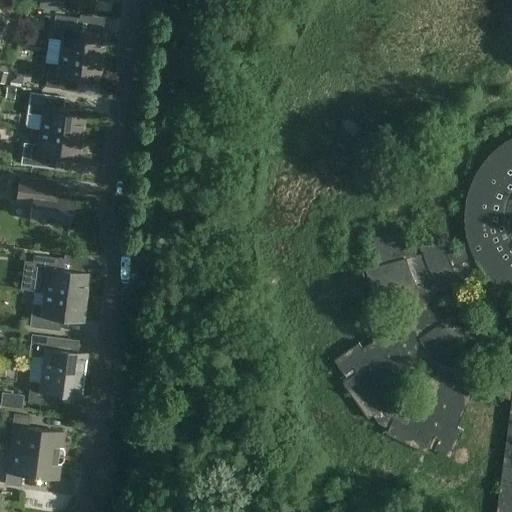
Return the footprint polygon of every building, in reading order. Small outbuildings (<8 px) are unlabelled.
[(61,52),(101,57),(104,33),(83,31),(85,19),(55,15),(52,38),(62,39),(61,52)] [(110,33),(112,20),(91,17),(89,30),(110,33)] [(101,57),(61,52),(59,64),(48,63),(45,86),(76,90),(77,78),(98,81),(101,57)] [(41,130),(81,135),(84,111),(63,108),(65,97),(30,92),(27,113),(29,113),(27,128),(41,130)] [(81,135),(41,130),(39,144),(23,142),(20,164),(55,168),(57,156),(78,159),(81,135)] [(511,137),(507,140),(501,145),(495,150),(489,155),(485,161),(480,168),(476,174),(473,180),(470,187),(468,195),(467,204),(466,212),(466,220),(467,229),(468,237),(470,245),(475,256),(477,260),(482,267),(487,274),(492,280),(497,285),(504,290),(511,294),(511,137)] [(49,181),(19,177),(16,201),(32,203),(30,218),(69,224),(73,197),(47,194),(49,181)] [(45,292),(85,297),(88,273),(67,270),(69,259),(34,254),(33,261),(24,260),(21,289),(45,292)] [(82,321),(85,297),(45,292),(43,304),(32,303),(29,326),(59,330),(61,318),(82,321)] [(449,370),(421,434),(402,408),(391,403),(379,386),(393,376),(398,364),(407,358),(416,338),(447,316),(450,309),(442,299),(415,318),(404,342),(396,338),(359,365),(354,376),(386,422),(435,443),(454,429),(474,385),(469,378),(449,370)] [(44,357),(43,370),(83,375),(86,353),(65,350),(67,339),(31,334),(29,355),(44,357)] [(83,375),(43,370),(41,382),(30,381),(28,402),(58,406),(59,394),(80,397),(83,375)] [(1,447),(64,455),(61,454),(64,432),(28,427),(29,415),(14,413),(9,448),(1,447)] [(64,456),(64,455),(1,447),(1,448),(9,449),(5,484),(20,486),(22,474),(58,478),(60,456),(64,456)]
